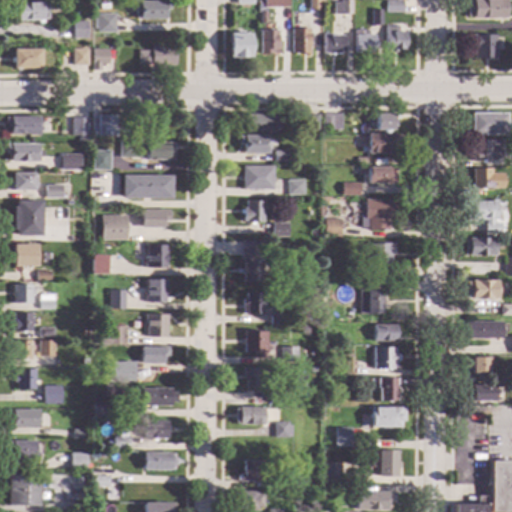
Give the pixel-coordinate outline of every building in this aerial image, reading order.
[(260,0),(260,8),(285,8),(284,0),(260,0)] [(316,0),(316,10),(305,10),(305,0),(316,0)] [(337,0),(348,1),(348,15),(330,15),(330,2),(337,2),(337,0)] [(503,0),(503,19),(469,19),(469,18),(464,18),(464,1),(470,1),(470,0),(503,0)] [(167,10),(163,10),(164,20),(135,21),(135,16),(133,16),(133,6),(137,6),(137,2),(167,1),(167,10)] [(401,1),(401,10),(387,10),(387,1),(401,1)] [(40,20),(14,21),(14,12),(10,12),(10,4),(39,3),(40,20)] [(378,26),(368,26),(368,10),(378,10),(378,26)] [(112,33),(95,33),(95,29),(92,30),(92,18),(94,18),(94,14),(112,14),(112,33)] [(85,38),(71,39),(70,22),(85,22),(85,38)] [(395,32),(403,32),(403,50),(393,50),(393,53),(387,53),(387,50),(382,50),(382,26),(395,26),(395,32)] [(306,54),(288,54),(288,29),(305,29),(306,54)] [(240,34),(248,34),(248,58),(228,58),(228,43),(225,43),(225,34),(233,34),(233,31),(240,31),(240,34)] [(275,40),(276,40),(276,54),(256,54),(256,31),(275,31),(275,40)] [(365,35),(371,35),(371,53),(362,53),(362,56),(356,56),(356,53),(351,53),(351,31),(364,31),(365,35)] [(330,35),(340,35),(340,54),(330,54),(330,56),(327,56),(327,54),(320,54),(320,34),(330,34),(330,35)] [(494,59),(472,58),(472,49),(470,49),(470,35),(494,35),(494,59)] [(173,66),(165,66),(165,68),(156,68),(156,66),(149,66),(149,64),(135,64),(135,51),(148,50),(148,47),(172,47),(173,66)] [(85,66),(70,66),(70,50),(85,49),(85,66)] [(38,69),(11,69),(11,64),(8,63),(8,58),(10,58),(10,50),(38,50),(38,69)] [(106,65),(98,65),(98,71),(90,71),(90,50),(105,50),(106,65)] [(383,114),(393,114),(393,121),(391,121),(391,130),(373,130),(373,114),(380,114),(380,112),(383,112),(383,114)] [(338,130),(320,130),(320,114),(338,114),(338,130)] [(503,135),(468,135),(468,114),(503,114),(503,135)] [(273,132),(240,132),(241,115),(273,115),(273,132)] [(317,132),(302,132),(302,115),(316,115),(317,132)] [(113,121),(124,121),(124,136),(91,137),(90,116),(113,116),(113,121)] [(36,135),(7,135),(7,129),(3,129),(3,117),(36,117),(36,135)] [(86,136),(69,136),(69,118),(85,118),(86,136)] [(399,145),(395,145),(395,154),(364,154),(365,135),(399,135),(399,145)] [(263,154),(241,154),(241,145),(236,144),(236,136),(263,136),(263,154)] [(138,144),(170,144),(170,161),(152,161),(151,162),(147,162),(146,160),(142,160),(142,153),(138,153),(138,158),(117,158),(117,139),(138,140),(138,144)] [(500,158),(489,161),(470,161),(470,153),(468,153),(468,149),(470,149),(470,141),(500,141),(500,158)] [(34,151),(39,151),(39,157),(34,157),(34,162),(7,162),(7,161),(6,161),(6,154),(2,154),(3,144),(34,145),(34,151)] [(107,171),(91,171),(91,151),(107,151),(107,171)] [(286,162),(272,162),(272,151),(286,151),(286,162)] [(77,171),(57,170),(57,155),(77,155),(77,171)] [(364,159),(364,166),(353,166),(354,158),(364,159)] [(270,190),(240,190),(240,167),(270,167),(270,190)] [(387,169),(393,169),(393,183),(388,183),(388,185),(363,185),(363,168),(387,167),(387,169)] [(489,174),(500,174),(500,189),(470,189),(470,169),(489,169),(489,174)] [(32,183),(34,184),(34,188),(32,189),(32,191),(8,191),(8,183),(11,183),(11,174),(32,174),(32,183)] [(168,199),(119,199),(120,176),(168,176),(168,199)] [(300,196),(284,195),(284,180),(300,180),(300,196)] [(356,196),(339,196),(338,184),(356,184),(356,196)] [(58,199),(42,198),(42,186),(58,186),(58,199)] [(392,220),(386,219),(385,231),(365,231),(365,229),(358,229),(358,217),(362,217),(362,200),(392,201),(392,220)] [(494,220),(491,220),(491,224),(497,224),(497,233),(481,233),(481,224),(483,224),(483,220),(468,220),(468,210),(470,210),(469,202),(489,201),(489,200),(494,200),(494,220)] [(38,236),(13,236),(13,230),(10,230),(10,207),(13,207),(13,201),(39,201),(38,236)] [(261,223),(243,223),(243,222),(241,222),(241,209),(243,209),(243,202),(261,202),(261,223)] [(166,222),(161,222),(161,229),(138,229),(138,210),(166,210),(166,222)] [(123,240),(98,240),(98,216),(123,216),(123,240)] [(338,237),(322,237),(322,219),(338,219),(338,237)] [(285,238),(269,238),(269,224),(285,224),(285,238)] [(491,256),(465,256),(465,255),(462,255),(462,240),(465,240),(465,239),(491,239),(491,256)] [(257,256),(249,256),(249,262),(259,262),(260,269),(258,270),(258,283),(241,283),(241,256),(240,256),(240,241),(257,241),(257,256)] [(391,254),(388,254),(388,264),(385,264),(386,277),(368,277),(368,268),(376,268),(376,264),(368,264),(368,244),(391,244),(391,254)] [(25,248),(34,248),(34,263),(32,263),(32,266),(11,266),(11,246),(25,246),(25,248)] [(164,268),(143,269),(143,259),(144,259),(144,246),(165,246),(164,268)] [(104,275),(89,275),(89,256),(104,256),(104,275)] [(511,277),(501,277),(501,258),(511,258),(511,277)] [(48,281),(34,281),(34,272),(48,272),(48,281)] [(164,288),(164,298),(163,298),(163,303),(143,303),(143,294),(145,294),(145,280),(164,280),(164,288)] [(495,300),(473,300),(473,298),(469,299),(469,290),(464,290),(464,282),(468,282),(468,281),(495,280),(495,300)] [(29,290),(32,290),(31,296),(29,296),(29,304),(11,304),(11,297),(9,297),(9,292),(11,292),(11,286),(29,286),(29,290)] [(378,314),(357,315),(356,290),(378,290),(378,314)] [(122,310),(107,310),(107,291),(122,291),(122,310)] [(262,296),(263,298),(263,300),(261,301),(261,315),(240,315),(240,300),(243,300),(243,293),(262,294),(262,296)] [(50,310),(37,310),(37,295),(50,295),(50,310)] [(511,316),(497,316),(497,305),(511,305),(511,316)] [(28,318),(30,318),(30,327),(29,327),(29,332),(11,332),(11,314),(28,314),(28,318)] [(164,338),(144,338),(144,325),(143,325),(143,315),(164,315),(164,338)] [(281,325),(267,325),(267,316),(282,316),(281,325)] [(499,339),(464,339),(464,335),(461,335),(461,326),(464,326),(464,322),(499,322),(499,339)] [(393,342),(370,342),(370,325),(393,325),(393,342)] [(123,345),(96,345),(96,337),(106,337),(106,327),(123,327),(123,345)] [(50,338),(36,338),(36,329),(51,329),(50,338)] [(262,358),(252,358),(252,354),(241,354),(242,352),(240,352),(241,332),(262,332),(262,358)] [(51,357),(36,357),(36,341),(51,342),(51,357)] [(28,360),(11,360),(11,353),(9,353),(9,348),(11,348),(11,342),(28,342),(28,360)] [(165,356),(161,356),(161,364),(138,364),(138,347),(165,347),(165,356)] [(294,363),(277,363),(277,348),(294,348),(294,363)] [(392,354),(393,354),(394,363),(392,363),(392,369),(371,370),(370,348),(391,348),(392,354)] [(486,373),(469,373),(469,358),(486,358),(486,373)] [(130,363),(131,382),(108,382),(108,363),(130,363)] [(261,371),(260,371),(260,389),(242,389),(242,380),(240,380),(240,368),(261,369),(261,371)] [(32,390),(14,390),(14,383),(11,383),(11,377),(14,377),(14,370),(32,370),(32,390)] [(393,402),(375,402),(376,388),(374,388),(375,378),(394,379),(393,402)] [(492,402),(469,402),(469,385),(492,385),(492,402)] [(58,405),(41,405),(41,387),(58,387),(58,405)] [(168,393),(173,393),(173,403),(167,403),(167,406),(136,406),(136,400),(133,400),(133,391),(136,391),(136,389),(168,389),(168,393)] [(281,403),(266,403),(266,393),(281,393),(281,403)] [(110,418),(89,418),(90,401),(111,401),(110,418)] [(260,408),(260,425),(235,425),(235,424),(232,424),(232,409),(236,409),(236,408),(260,408)] [(401,422),(397,422),(397,428),(367,428),(367,408),(402,408),(401,422)] [(36,428),(6,428),(6,418),(11,418),(11,410),(36,410),(36,428)] [(164,439),(141,439),(141,422),(164,422),(164,439)] [(284,426),(288,426),(288,437),(285,437),(284,438),(270,438),(270,422),(284,422),(284,426)] [(348,429),(348,448),(332,448),(332,428),(348,429)] [(85,439),(70,439),(70,430),(85,430),(85,439)] [(126,438),(125,450),(109,450),(109,447),(107,447),(107,441),(109,441),(109,437),(126,438)] [(34,460),(10,460),(10,451),(6,451),(6,442),(34,442),(34,460)] [(394,463),(397,463),(397,469),(394,469),(394,477),(375,477),(376,451),(394,451),(394,463)] [(84,471),(68,471),(68,454),(84,454),(84,471)] [(171,464),(167,464),(167,471),(140,471),(140,454),(171,454),(171,464)] [(264,482),(233,481),(233,476),(237,476),(237,475),(239,475),(239,461),(264,462),(264,482)] [(510,465),(511,465),(511,510),(510,511),(487,511),(487,461),(510,461),(510,465)] [(338,464),(338,483),(320,483),(320,464),(338,464)] [(104,476),(105,476),(105,487),(89,487),(89,468),(104,468),(104,476)] [(37,476),(37,506),(5,506),(5,476),(37,476)] [(290,490),(270,490),(270,478),(290,478),(290,490)] [(255,495),(260,495),(260,508),(254,508),(254,511),(231,511),(231,492),(255,492),(255,495)] [(391,504),(385,504),(385,511),(353,511),(353,492),(391,492),(391,504)] [(483,511),(452,511),(452,504),(475,504),(475,497),(483,497),(483,511)] [(167,511),(140,511),(140,503),(167,504),(167,511)]
